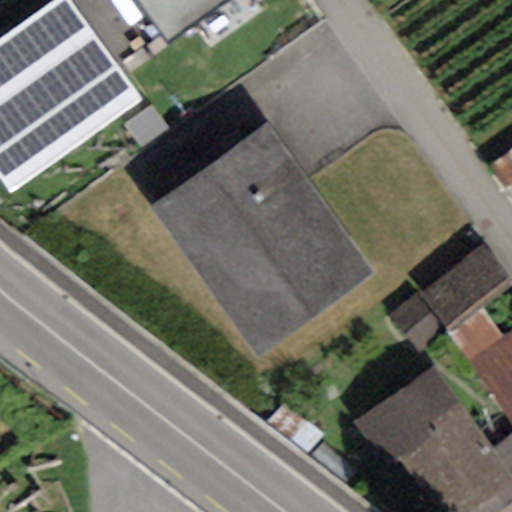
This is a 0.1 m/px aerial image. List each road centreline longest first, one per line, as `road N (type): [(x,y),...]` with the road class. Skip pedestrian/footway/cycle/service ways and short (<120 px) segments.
road 1 (secondary): [(0,309),(272,511)]
road 2 (residential): [(343,0),(511,235)]
